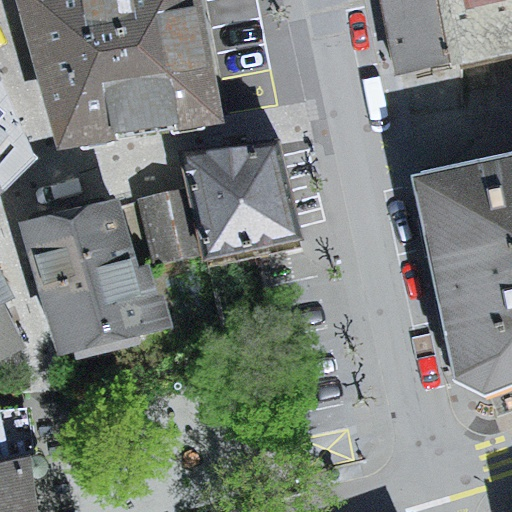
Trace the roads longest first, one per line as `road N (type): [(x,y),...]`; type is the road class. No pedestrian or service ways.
road 1 (residential): [(330,130),(368,301),(439,475)]
road 2 (residential): [(45,174),(4,217),(63,511)]
road 3 (residential): [(330,130),(45,174)]
road 4 (residential): [(45,174),(0,21)]
road 5 (residential): [(304,0),(330,130)]
road 6 (residential): [(324,511),(439,475)]
